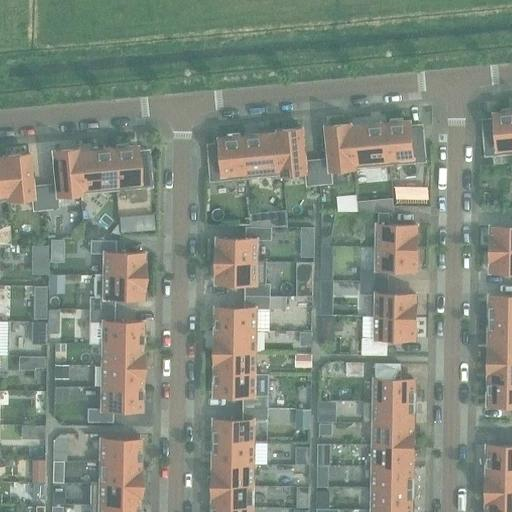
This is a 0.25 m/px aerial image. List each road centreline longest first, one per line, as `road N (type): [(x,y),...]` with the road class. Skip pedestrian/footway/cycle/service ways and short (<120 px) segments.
road 1 (residential): [(460,77),(448,511)]
road 2 (residential): [(180,104),(176,511)]
road 3 (residential): [(180,104),(460,77)]
road 4 (residential): [(0,121),(180,104)]
